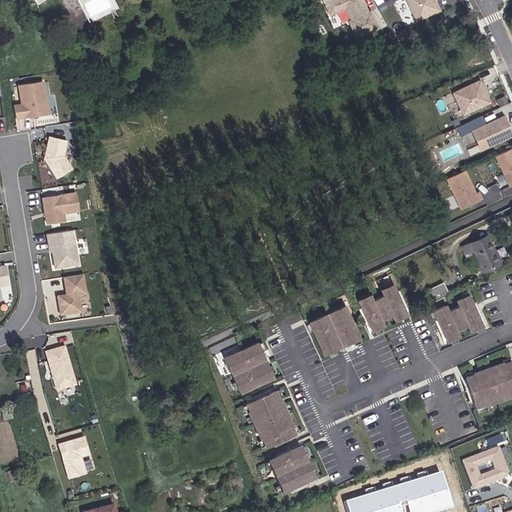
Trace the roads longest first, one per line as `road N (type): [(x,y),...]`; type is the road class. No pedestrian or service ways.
road 1 (residential): [(511,328),(322,409)]
road 2 (residential): [(0,338),(25,307),(29,286),(8,167),(14,146)]
